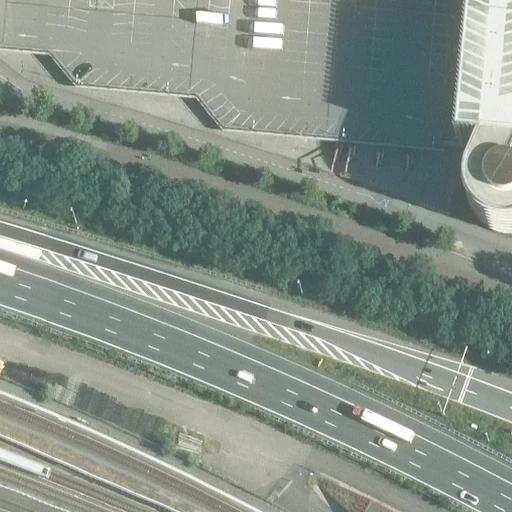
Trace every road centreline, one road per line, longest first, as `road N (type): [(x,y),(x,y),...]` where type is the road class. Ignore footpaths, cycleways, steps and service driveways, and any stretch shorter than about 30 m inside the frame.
road 1 (motorway): [(511,501),(289,391),(0,281)]
road 2 (motorway): [(511,407),(321,331),(0,235)]
